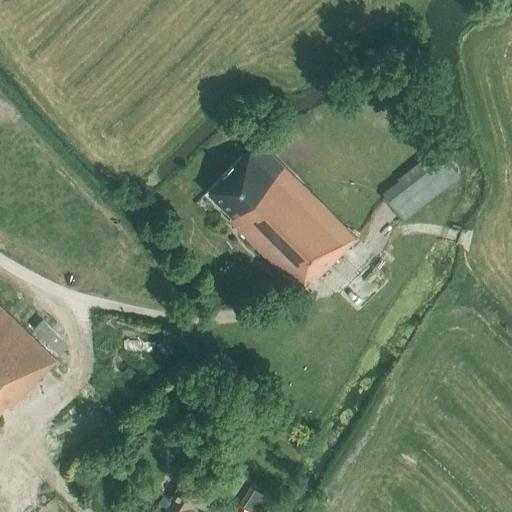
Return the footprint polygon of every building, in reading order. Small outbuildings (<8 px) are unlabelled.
[(316,278),(356,238),(257,140),(207,192),(232,217),(228,220),(300,290),(314,275),(316,278)] [(401,216),(457,172),(435,144),(393,175),(403,188),(387,201),(401,216)] [(56,360),(0,306),(0,411),(7,403),(12,407),(56,360)] [(124,462),(115,469),(123,478),(131,471),(124,462)] [(198,511),(192,507),(197,499),(178,487),(170,499),(163,495),(152,511),(198,511)] [(251,487),(234,511),(260,511),(269,499),(251,487)]
